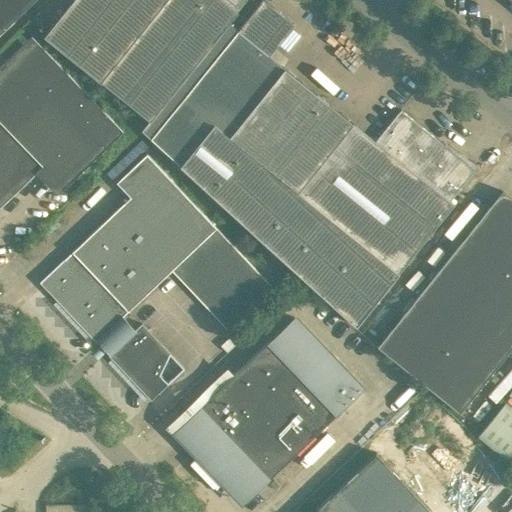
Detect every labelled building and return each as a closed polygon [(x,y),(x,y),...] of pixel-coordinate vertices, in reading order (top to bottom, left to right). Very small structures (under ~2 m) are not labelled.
[(0,0),(0,32),(33,0),(0,0)] [(100,81),(150,121),(229,23),(238,12),(246,0),(72,0),(44,36),(100,81)] [(356,326),(454,204),(450,201),(478,167),(463,155),(447,142),(444,145),(434,137),(400,110),(375,140),(269,55),(294,24),(263,0),(261,0),(237,30),(229,23),(150,121),(142,131),(150,138),(356,326)] [(123,131),(31,36),(0,65),(0,207),(36,173),(57,195),(123,131)] [(129,310),(171,271),(227,330),(272,286),(269,284),(149,157),(146,154),(116,183),(129,197),(39,282),(96,342),(97,340),(101,344),(94,349),(97,352),(100,356),(103,353),(106,350),(110,353),(108,355),(150,400),(153,398),(172,380),(184,368),(142,324),(129,310)] [(427,387),(459,413),(511,346),(511,199),(501,191),(377,346),(427,387)] [(43,242),(38,236),(32,241),(38,247),(43,242)] [(332,314),(317,329),(345,358),(360,344),(332,314)] [(317,329),(303,342),(330,372),(345,358),(317,329)] [(303,342),(288,356),(316,385),(330,372),(303,342)] [(360,344),(345,358),(373,387),(388,373),(360,344)] [(288,356),(274,370),(301,399),(316,385),(288,356)] [(345,358),(330,372),(358,401),(373,387),(345,358)] [(274,370),(259,384),(287,413),(301,399),(274,370)] [(330,372),(316,385),(344,415),(358,401),(330,372)] [(259,384),(245,398),(273,427),(287,413),(259,384)] [(316,385),(301,399),(329,429),(344,415),(316,385)] [(245,398),(230,411),(258,441),(273,427),(245,398)] [(301,399),(287,413),(315,442),(329,429),(301,399)] [(474,439),(511,470),(511,413),(502,405),(474,439)] [(230,411),(216,425),(244,455),(258,441),(230,411)] [(287,413),(273,427),(300,456),(315,442),(287,413)] [(216,425),(201,439),(229,468),(244,455),(216,425)] [(273,427),(258,441),(286,470),(300,456),(273,427)] [(201,439),(185,454),(213,484),(229,468),(201,439)] [(258,441),(244,455),(271,484),(286,470),(258,441)] [(315,509),(318,511),(430,511),(375,453),(315,509)] [(244,455),(229,468),(257,498),(271,484),(244,455)] [(229,468),(213,484),(240,511),(241,511),(257,498),(229,468)]
